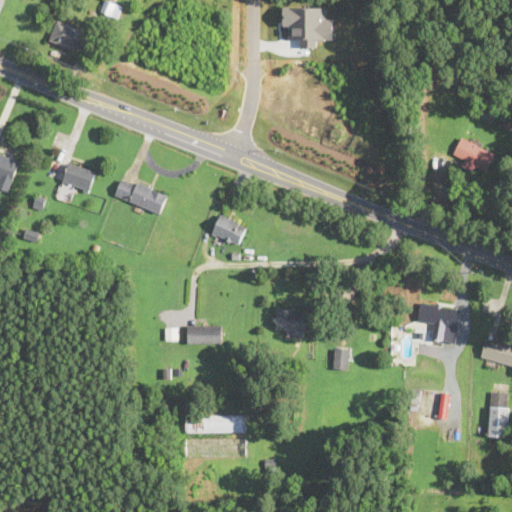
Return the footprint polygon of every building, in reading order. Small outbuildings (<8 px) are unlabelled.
[(117,17),(122,5),(109,0),(104,0),(100,10),(117,17)] [(90,31),(57,18),(49,40),(82,52),(90,31)] [(463,156),(460,164),(474,171),(477,164),(487,169),(495,151),(462,136),(454,152),(463,156)] [(0,188),(9,192),(21,159),(0,151),(0,188)] [(62,181),(89,192),(97,171),(70,160),(62,181)] [(168,191),(121,176),(115,196),(162,211),(168,191)] [(248,225),(221,212),(211,233),(238,246),(248,225)] [(418,320),(431,321),(429,339),(456,342),(461,305),(421,300),(418,320)] [(276,328),(287,328),(287,331),(308,331),(308,307),(276,307),(276,328)] [(187,342),(222,342),(222,323),(187,323),(187,342)] [(481,357),(511,364),(511,342),(486,336),(481,357)] [(349,368),(349,348),(334,348),(334,368),(349,368)] [(421,406),(448,409),(450,392),(423,389),(421,406)] [(507,437),(510,391),(491,390),(488,436),(507,437)]
